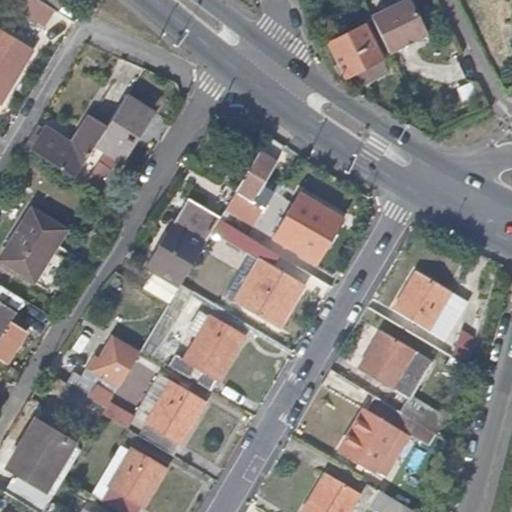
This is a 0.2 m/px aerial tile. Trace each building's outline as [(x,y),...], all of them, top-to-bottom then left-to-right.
[(55,10),(38,0),(9,0),(46,22),(55,10)] [(62,0),(38,0),(55,10),(56,11),(62,0)] [(427,36),(409,1),(371,21),(388,56),(427,36)] [(387,74),(363,25),(327,42),(336,64),(332,65),(338,76),(342,74),(344,76),(355,72),(362,87),(387,74)] [(0,98),(31,48),(0,28),(0,98)] [(121,160),(143,123),(150,113),(124,96),(103,129),(94,143),(121,160)] [(72,177),(94,143),(103,129),(87,116),(68,144),(41,126),(40,128),(36,124),(23,146),(72,177)] [(202,149),(219,125),(213,121),(197,146),(202,149)] [(260,186),(275,162),(258,151),(244,175),(260,186)] [(271,235),(298,191),(287,183),(254,237),(265,245),(271,235)] [(314,262),(341,218),(298,191),(271,235),(307,257),(314,262)] [(205,239),(219,216),(187,197),(170,225),(169,223),(143,265),(152,271),(177,286),(180,282),(194,258),(205,239)] [(0,259),(33,280),(66,227),(32,206),(0,257),(0,259)] [(243,231),(220,215),(219,216),(205,239),(217,247),(224,237),(251,252),(251,253),(259,258),(233,302),(276,327),(302,283),(271,264),(278,253),(265,245),(254,237),(243,231)] [(307,257),(271,235),(265,245),(278,253),(302,268),(307,257)] [(233,302),(259,258),(251,253),(225,296),(233,302)] [(169,300),(177,286),(152,271),(143,286),(169,300)] [(426,330),(448,293),(415,273),(393,310),(426,330)] [(29,303),(9,290),(2,298),(24,313),(29,303)] [(435,336),(457,299),(448,293),(426,330),(435,336)] [(0,357),(5,361),(24,331),(9,320),(15,311),(0,301),(0,357)] [(212,389),(242,335),(212,316),(185,358),(178,353),(171,365),(212,389)] [(465,365),(474,338),(460,330),(450,357),(465,365)] [(391,389),(414,350),(382,331),(359,368),(391,389)] [(109,399),(139,350),(111,334),(98,356),(93,353),(85,365),(92,370),(87,378),(73,371),(67,382),(106,405),(109,399)] [(179,444),(205,400),(158,373),(134,414),(132,417),(144,425),(138,434),(169,453),(174,444),(179,444)] [(444,417),(409,395),(399,413),(416,423),(423,428),(435,435),(444,417)] [(389,443),(397,428),(415,440),(423,428),(416,423),(399,413),(374,397),(365,409),(363,407),(337,451),(371,472),(389,443)] [(134,414),(109,399),(106,405),(101,413),(126,427),(132,417),(134,414)] [(63,476),(79,450),(34,424),(9,466),(18,472),(53,493),(63,476)] [(382,479),(400,449),(389,443),(371,472),(382,479)] [(123,511),(138,511),(165,468),(131,448),(101,499),(123,511)] [(40,511),(53,493),(18,472),(6,492),(39,511),(40,511)] [(347,511),(359,495),(324,474),(301,511),(347,511)] [(414,511),(376,490),(367,506),(377,511),(414,511)]
